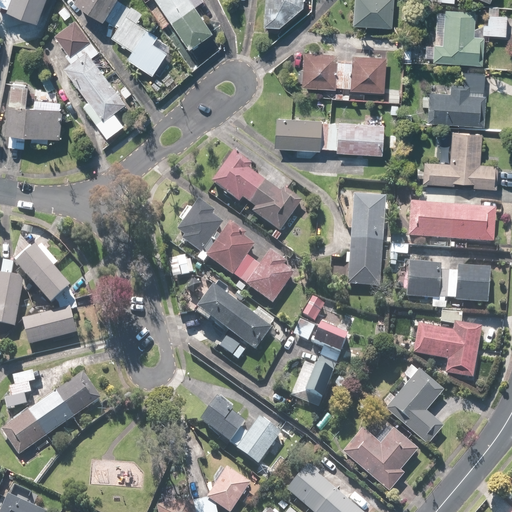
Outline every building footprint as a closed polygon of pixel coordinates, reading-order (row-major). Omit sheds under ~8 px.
[(12,0),(8,10),(39,22),(47,0),(12,0)] [(76,0),(75,2),(117,29),(111,38),(133,51),(128,59),(153,75),(168,52),(154,43),(158,36),(150,31),(150,30),(137,22),(142,13),(131,6),(130,8),(117,0),(76,0)] [(191,0),(156,0),(190,49),(214,33),(191,0)] [(266,0),(264,26),(280,27),(304,7),(304,0),(266,0)] [(353,0),(352,24),(392,27),(393,0),(353,0)] [(434,44),(432,61),(483,65),(485,36),(474,36),(476,11),(445,9),(443,44),(434,44)] [(483,23),(482,34),(506,36),(507,15),(488,14),(487,24),(483,23)] [(127,103),(92,57),(99,52),(91,42),(92,41),(75,20),(55,35),(66,49),(63,52),(72,62),(64,68),(104,121),(127,103)] [(387,57),(352,54),(351,61),(337,60),(338,54),(304,51),(302,86),(335,89),(335,87),(349,88),(349,89),(384,92),(387,57)] [(466,83),(466,85),(451,84),(450,93),(429,91),(426,122),(484,126),(486,95),(484,95),(485,73),(462,71),(461,83),(466,83)] [(11,85),(7,133),(61,138),(63,109),(27,106),(29,86),(11,85)] [(387,92),(386,101),(399,102),(400,93),(387,92)] [(382,154),(384,123),(338,120),(338,122),(321,121),(321,119),(277,116),(275,147),(320,150),(320,147),(336,148),(336,151),(382,154)] [(482,133),(452,130),(449,162),(424,160),(423,182),(454,184),(454,181),(473,182),(473,186),(497,188),(498,164),(480,163),(482,133)] [(404,137),(390,136),(390,149),(403,150),(404,137)] [(448,161),(449,146),(438,146),(437,160),(448,161)] [(251,213),(280,233),(302,201),(284,188),(281,193),(249,170),(252,165),(234,152),(212,183),(239,203),(242,199),(255,208),(251,213)] [(386,197),(353,194),(347,285),(380,288),(386,197)] [(246,286),(273,305),(295,274),(284,266),(287,262),(271,251),(260,266),(247,256),(255,245),(244,238),(247,234),(230,223),(220,237),(216,234),(224,223),(213,215),(215,212),(199,200),(177,231),(184,237),(182,240),(206,257),(246,285),(246,286)] [(496,209),(410,202),(407,236),(493,244),(496,209)] [(405,246),(406,233),(392,233),(391,255),(409,255),(409,246),(405,246)] [(16,267),(52,306),(72,288),(36,249),(16,267)] [(441,265),(408,263),(405,297),(438,300),(439,298),(455,300),(455,301),(487,304),(490,269),(458,266),(458,272),(441,271),(441,265)] [(25,280),(0,274),(0,324),(16,328),(25,280)] [(211,319),(255,351),(272,328),(225,294),(228,289),(219,282),(215,287),(214,285),(197,309),(199,310),(196,314),(208,323),(211,319)] [(77,334),(71,308),(22,320),(29,346),(77,334)] [(299,320),(293,335),(308,342),(315,327),(299,320)] [(472,379),(482,327),(454,322),(453,331),(418,325),(413,354),(447,360),(445,374),(472,379)] [(319,326),(313,344),(323,348),(316,366),(314,365),(304,392),(324,399),(347,336),(319,326)] [(419,370),(385,410),(427,446),(444,427),(426,412),(444,391),(419,370)] [(5,399),(8,410),(28,404),(25,395),(32,393),(29,383),(36,382),(33,371),(13,377),(15,386),(8,388),(11,398),(5,399)] [(102,399),(83,372),(1,430),(20,456),(102,399)] [(259,465),(281,433),(259,418),(249,433),(241,428),(245,422),(231,412),(233,409),(217,398),(200,422),(238,448),(237,450),(259,465)] [(363,429),(343,452),(390,492),(405,474),(400,471),(418,450),(394,429),(381,444),(363,429)] [(363,511),(308,465),(286,490),(312,511),(363,511)] [(227,468),(207,498),(193,501),(193,497),(157,506),(158,511),(217,511),(216,505),(226,511),(231,511),(251,483),(227,468)] [(47,511),(8,494),(0,511),(47,511)]
